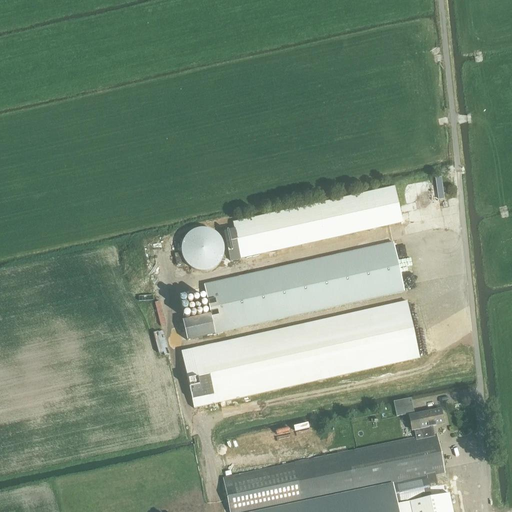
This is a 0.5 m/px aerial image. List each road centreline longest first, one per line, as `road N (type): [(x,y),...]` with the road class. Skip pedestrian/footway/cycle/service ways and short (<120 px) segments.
road 1 (track): [(461,223),(160,289),(214,511)]
road 2 (unclassified): [(459,170),(440,0)]
